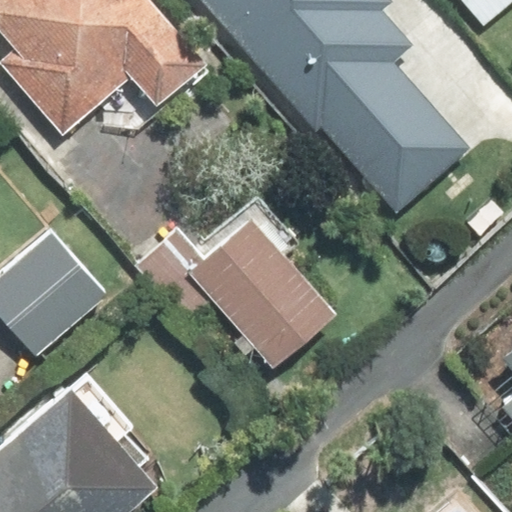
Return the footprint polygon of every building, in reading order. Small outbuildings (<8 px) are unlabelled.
[(210,53),(162,0),(0,0),(0,25),(15,43),(0,56),(0,59),(63,131),(133,70),(158,99),(210,53)] [(207,0),(393,212),(474,142),(398,56),(417,40),(385,4),(389,0),(207,0)] [(465,0),(484,21),(508,0),(465,0)] [(278,360),(340,306),(254,208),(202,253),(178,225),(137,261),(186,318),(217,291),(278,360)] [(55,223),(0,271),(0,307),(38,351),(111,287),(55,223)] [(511,359),(511,392),(502,402),(511,412),(511,342),(503,350),(511,359)] [(0,511),(116,511),(160,474),(74,375),(0,438),(0,511)]
